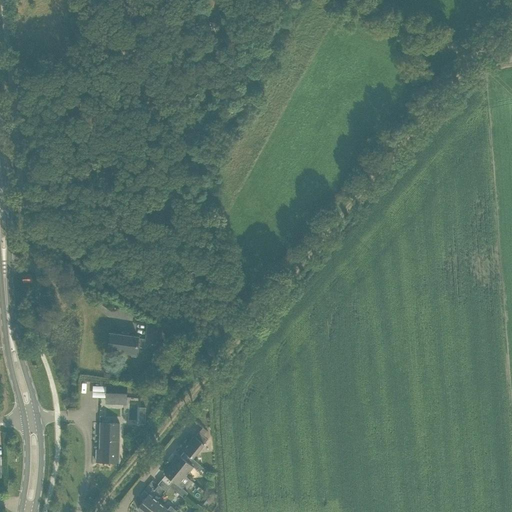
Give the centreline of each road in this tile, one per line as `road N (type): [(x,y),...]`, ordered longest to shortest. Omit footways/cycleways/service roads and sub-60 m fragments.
road 1 (unclassified): [(93,511),(473,59)]
road 2 (unclassified): [(471,54),(339,0)]
